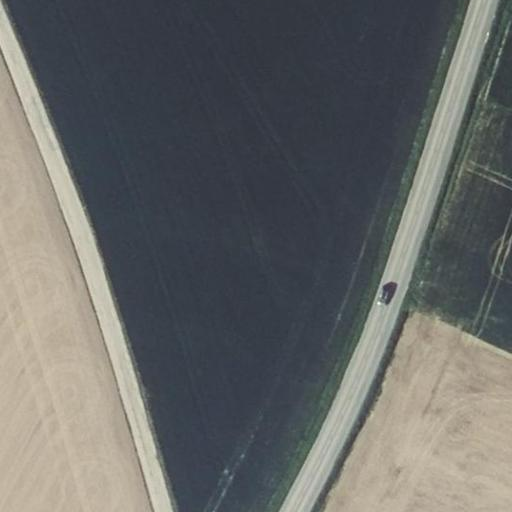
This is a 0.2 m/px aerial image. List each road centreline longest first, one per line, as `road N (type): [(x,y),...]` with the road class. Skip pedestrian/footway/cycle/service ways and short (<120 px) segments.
road 1 (tertiary): [(293,511),(373,339),(485,0)]
road 2 (track): [(164,511),(77,223),(0,27)]
